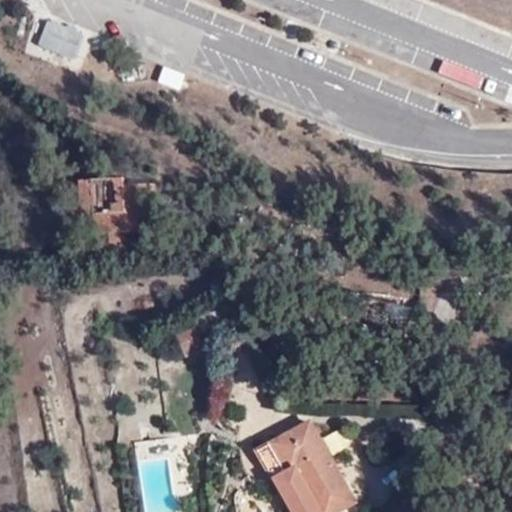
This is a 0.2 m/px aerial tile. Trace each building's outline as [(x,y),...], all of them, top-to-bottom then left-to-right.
[(40,48),(75,58),(82,34),(47,24),(40,48)] [(179,89),(185,72),(163,64),(157,81),(179,89)] [(154,181),(99,181),(101,211),(102,229),(167,227),(166,200),(156,201),(154,181)] [(166,200),(165,181),(154,181),(156,201),(166,200)] [(204,347),(194,323),(177,330),(186,354),(204,347)] [(298,511),(339,511),(369,497),(324,418),(313,418),(261,447),(298,511)] [(181,511),(180,494),(190,493),(185,436),(137,440),(143,511),(181,511)]
